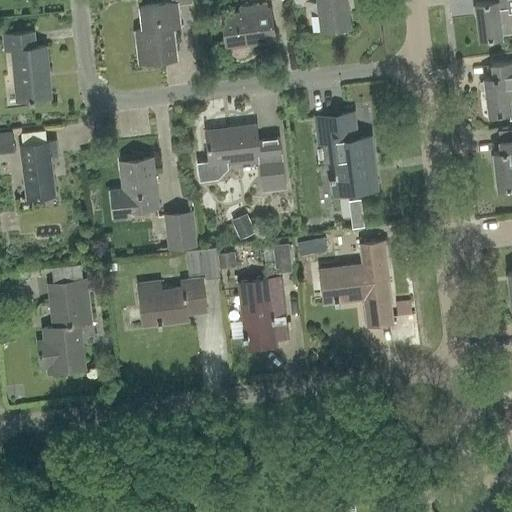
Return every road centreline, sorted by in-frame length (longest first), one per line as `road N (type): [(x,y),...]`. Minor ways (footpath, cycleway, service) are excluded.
road 1 (residential): [(0,426),(460,369)]
road 2 (residential): [(418,65),(117,103),(89,86),(78,0)]
road 3 (tertiary): [(443,240),(418,65)]
road 4 (tertiary): [(460,369),(443,240)]
road 5 (tertiary): [(478,491),(460,369)]
